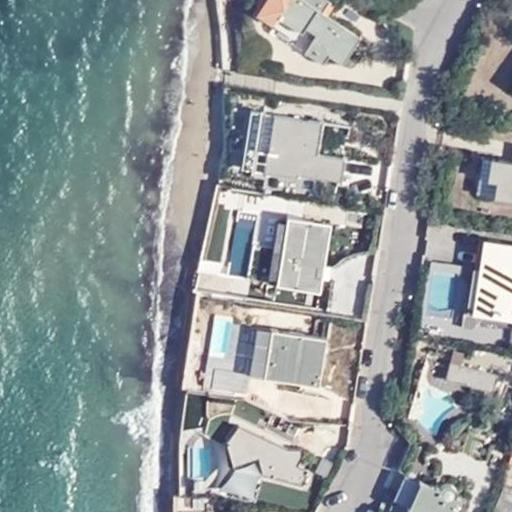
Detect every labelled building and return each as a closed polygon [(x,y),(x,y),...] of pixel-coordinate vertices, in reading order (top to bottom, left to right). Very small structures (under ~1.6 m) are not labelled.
[(324,0),(303,0),(302,2),(299,0),(267,0),(257,16),(277,29),(282,22),(305,38),(308,31),(321,40),(310,55),(327,69),(335,60),(346,66),(365,39),(328,14),(334,6),(324,0)] [(317,132),(318,120),(279,114),(269,172),(301,176),(301,172),(321,173),(321,180),(344,182),(347,156),(324,153),(311,152),(311,145),(303,141),(306,132),(317,132)] [(329,122),(318,120),(317,132),(306,132),(303,141),(311,145),(311,152),(324,153),(329,122)] [(476,195),(493,197),(498,159),(481,157),(476,195)] [(511,160),(498,159),(493,197),(511,199),(511,160)] [(294,198),(265,193),(251,281),(302,291),(304,285),(323,288),(333,225),(290,218),(294,198)] [(511,315),(476,311),(485,246),(472,244),(461,326),(511,332),(511,315)] [(511,248),(485,246),(476,311),(511,315),(511,248)] [(326,340),(257,330),(250,378),(319,388),(326,340)] [(497,371),(449,360),(446,377),(492,389),(497,371)] [(298,466),(302,458),(303,450),(288,449),(239,425),(226,442),(234,467),(259,459),(263,475),(303,486),(310,472),(298,466)] [(315,473),(328,478),(335,464),(322,458),(315,473)] [(446,481),(429,475),(419,502),(430,508),(430,511),(467,511),(468,511),(462,508),(469,490),(462,488),(462,485),(460,479),(458,477),(450,476),(447,476),(446,481)] [(511,481),(502,478),(499,487),(495,498),(511,504),(511,481)]
